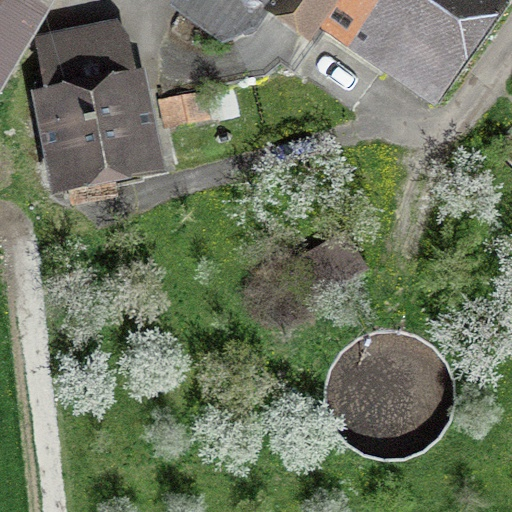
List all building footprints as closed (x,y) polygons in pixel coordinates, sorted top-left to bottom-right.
[(0,0),(0,66),(39,0),(0,0)] [(488,0),(185,0),(181,7),(221,36),(266,15),(275,3),(308,28),(328,0),(339,0),(398,43),(384,63),(422,91),(488,0)] [(115,27),(27,43),(52,184),(156,166),(144,97),(128,100),(115,27)] [(204,117),(197,85),(160,92),(166,125),(204,117)] [(342,238),(291,267),(313,306),(364,277),(342,238)]
